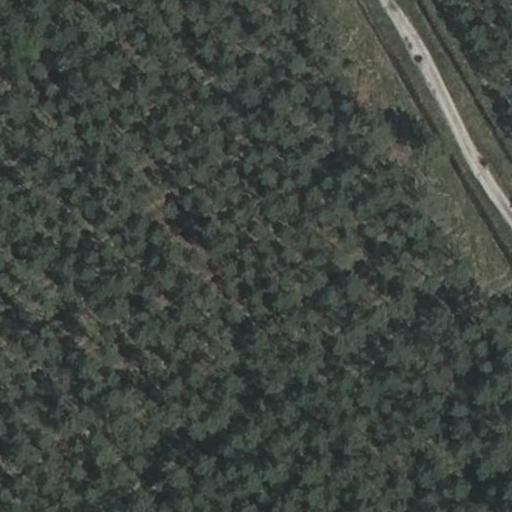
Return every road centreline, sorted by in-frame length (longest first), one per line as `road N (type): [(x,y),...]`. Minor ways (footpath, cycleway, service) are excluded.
road 1 (track): [(201,511),(511,305)]
road 2 (track): [(511,221),(384,0)]
